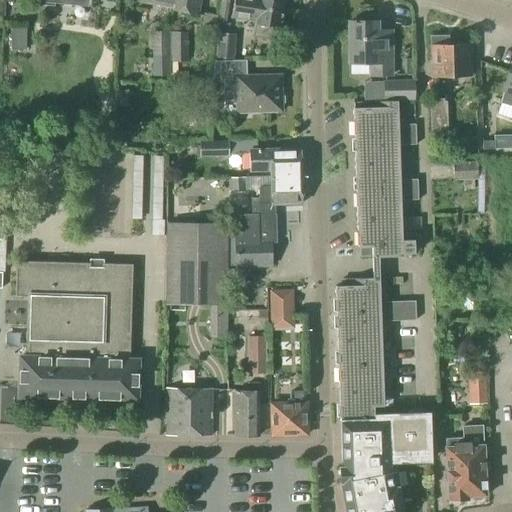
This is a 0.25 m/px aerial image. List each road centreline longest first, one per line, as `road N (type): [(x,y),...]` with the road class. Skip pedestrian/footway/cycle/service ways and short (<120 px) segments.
road 1 (residential): [(324,449),(311,0)]
road 2 (residential): [(324,449),(0,438)]
